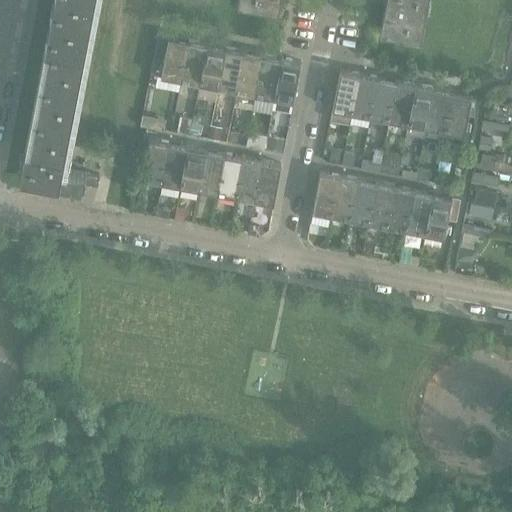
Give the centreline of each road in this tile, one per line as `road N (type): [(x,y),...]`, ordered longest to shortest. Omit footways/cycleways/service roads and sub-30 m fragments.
road 1 (residential): [(0,203),(281,261)]
road 2 (residential): [(281,261),(330,0)]
road 3 (residential): [(281,261),(511,300)]
